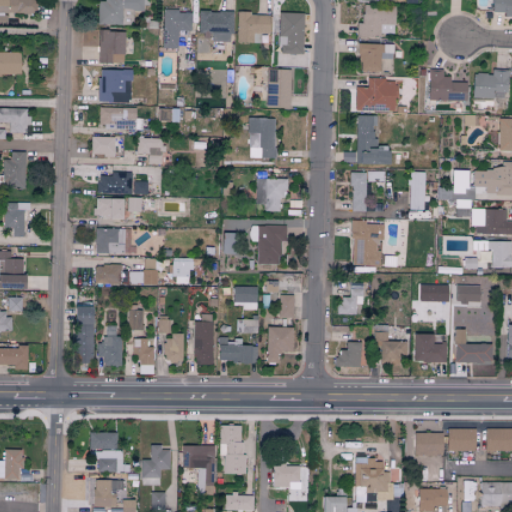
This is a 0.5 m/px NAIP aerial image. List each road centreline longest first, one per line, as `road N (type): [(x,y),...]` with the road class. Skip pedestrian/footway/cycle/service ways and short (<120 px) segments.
road 1 (residential): [(52,511),(64,0)]
road 2 (tertiary): [(0,398),(511,403)]
road 3 (residential): [(317,402),(321,0)]
